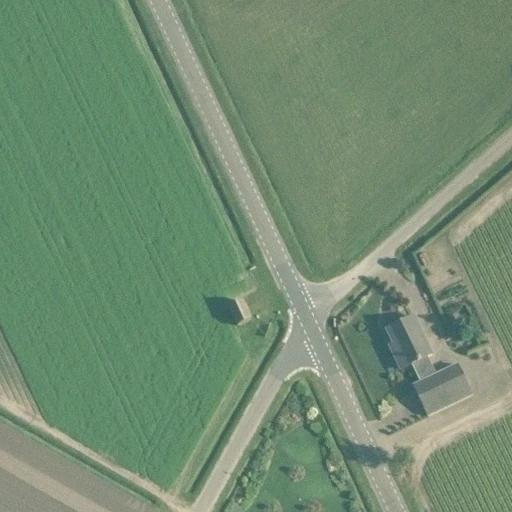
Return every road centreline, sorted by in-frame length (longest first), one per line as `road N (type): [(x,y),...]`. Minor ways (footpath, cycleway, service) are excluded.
road 1 (tertiary): [(301,315),(157,0)]
road 2 (unclassified): [(301,315),(511,138)]
road 3 (unclassified): [(196,511),(301,315)]
road 4 (tertiary): [(392,511),(301,315)]
